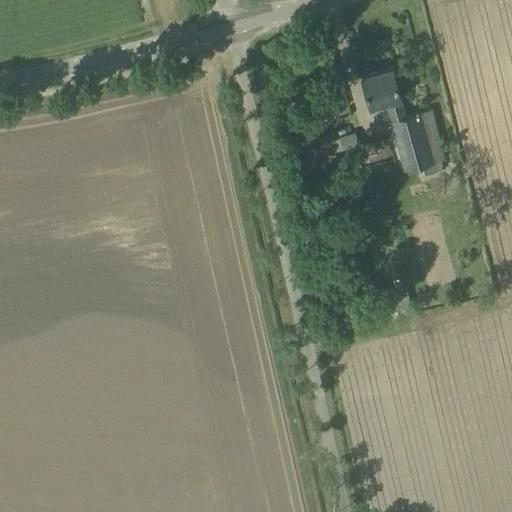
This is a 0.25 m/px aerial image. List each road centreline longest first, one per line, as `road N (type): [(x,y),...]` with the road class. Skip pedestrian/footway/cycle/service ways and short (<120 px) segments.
road 1 (unclassified): [(343,511),(230,28)]
road 2 (tertiary): [(0,81),(230,28)]
